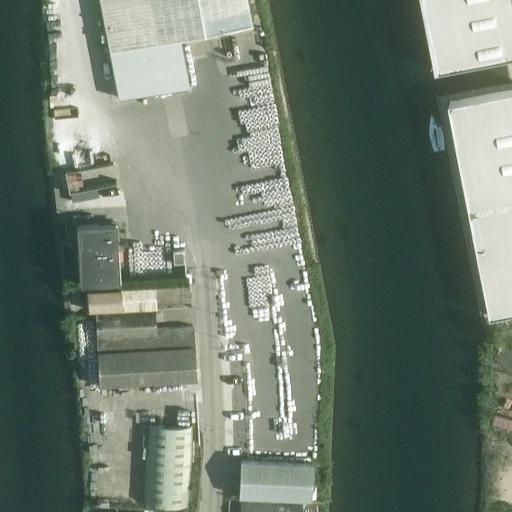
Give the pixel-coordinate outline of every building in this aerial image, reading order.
[(99,0),(109,51),(118,98),(190,84),(181,37),(251,23),(246,0),(99,0)] [(511,0),(424,0),(438,71),(504,58),(511,56),(511,0)] [(263,47),(242,47),(242,69),(264,69),(263,47)] [(214,54),(193,55),(193,73),(202,73),(202,91),(214,91),(214,54)] [(511,90),(510,91),(449,103),(473,225),(491,317),(511,312),(511,90)] [(194,122),(225,116),(220,91),(189,96),(194,122)] [(281,154),(281,141),(248,141),(248,154),(281,154)] [(278,186),(287,185),(285,166),(275,167),(278,186)] [(77,225),(80,283),(120,281),(116,222),(77,225)] [(184,245),(173,245),(173,258),(185,257),(184,245)] [(90,291),(91,309),(155,306),(154,288),(90,291)] [(99,386),(197,381),(194,326),(156,328),(155,310),(95,313),(99,386)] [(147,423),(143,503),(187,505),(191,425),(147,423)] [(267,496),(267,498),(282,499),(282,496),(309,498),(311,464),(241,460),(239,495),(267,496)] [(239,511),(300,511),(301,504),(240,501),(239,511)]
